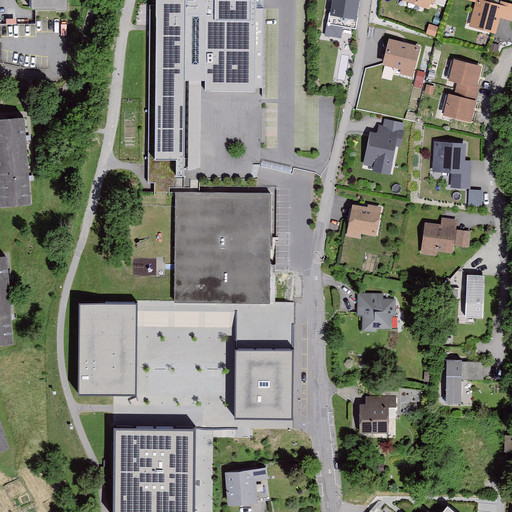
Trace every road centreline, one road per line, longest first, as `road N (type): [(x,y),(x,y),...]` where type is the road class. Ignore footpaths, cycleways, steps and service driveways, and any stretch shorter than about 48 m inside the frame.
road 1 (residential): [(331,511),(315,263),(366,0)]
road 2 (residential): [(511,49),(490,117),(497,364)]
